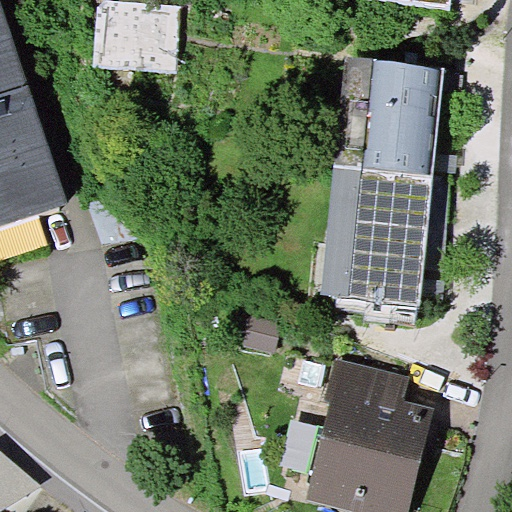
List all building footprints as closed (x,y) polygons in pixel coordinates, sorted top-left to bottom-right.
[(0,0),(0,40),(12,37),(0,0)] [(175,72),(180,6),(100,0),(97,0),(92,66),(175,72)] [(12,37),(0,40),(0,94),(28,85),(12,37)] [(345,58),(333,165),(434,175),(442,70),(345,58)] [(0,157),(48,143),(28,85),(0,94),(0,157)] [(48,143),(0,157),(0,224),(68,203),(48,143)] [(434,175),(333,165),(319,296),(420,307),(434,175)] [(275,353),(282,322),(249,315),(242,345),(275,353)] [(411,378),(336,359),(325,401),(332,402),(307,499),(359,511),(408,511),(435,409),(405,401),(411,378)]
